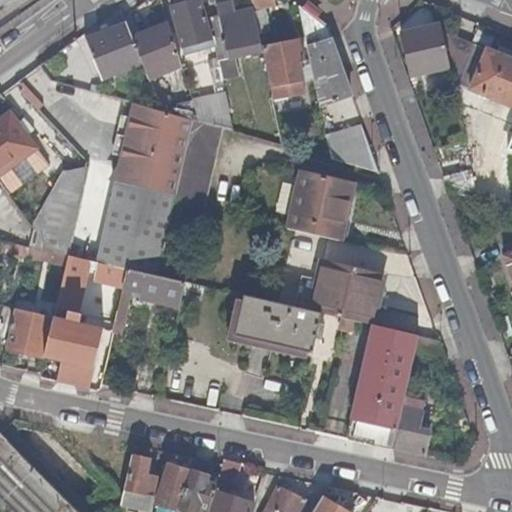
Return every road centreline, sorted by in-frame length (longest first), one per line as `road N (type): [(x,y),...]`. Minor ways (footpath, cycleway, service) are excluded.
road 1 (residential): [(511,503),(115,424),(0,392)]
road 2 (residential): [(511,450),(368,34),(372,0)]
road 3 (residential): [(0,68),(99,0)]
